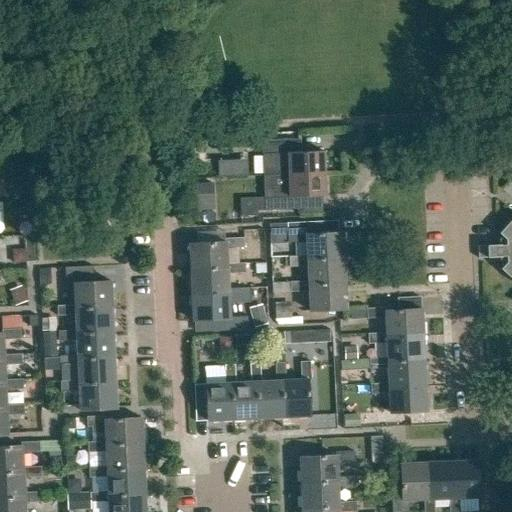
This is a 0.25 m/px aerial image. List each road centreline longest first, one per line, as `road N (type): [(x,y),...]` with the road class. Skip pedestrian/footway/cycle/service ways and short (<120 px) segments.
road 1 (residential): [(228,511),(228,501),(182,448),(162,234)]
road 2 (residential): [(511,421),(480,421),(465,405),(456,171)]
